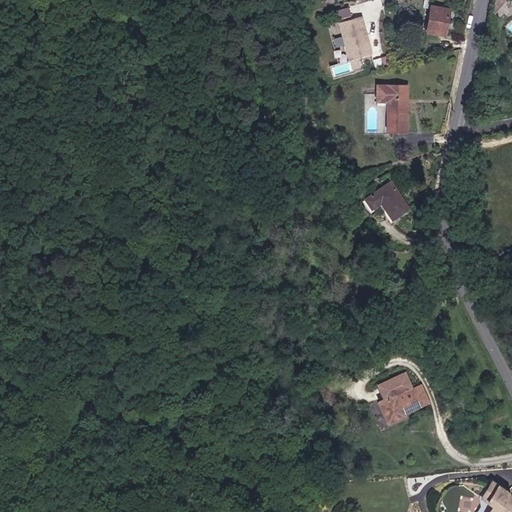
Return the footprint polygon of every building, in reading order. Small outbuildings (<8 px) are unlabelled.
[(349,6),(334,9),(337,19),(351,15),(349,6)] [(433,7),(426,33),(443,37),(450,10),(433,7)] [(362,16),(338,23),(348,59),(372,52),(362,16)] [(407,87),(377,86),(377,102),(386,102),(385,132),(405,132),(407,87)] [(390,222),(406,211),(389,184),(365,200),(371,210),(379,204),(390,222)] [(378,402),(389,425),(432,405),(422,384),(414,387),(407,371),(376,385),(383,400),(378,402)] [(510,493),(493,483),(483,499),(495,506),(492,511),(511,511),(511,505),(509,499),(511,498),(510,493)]
